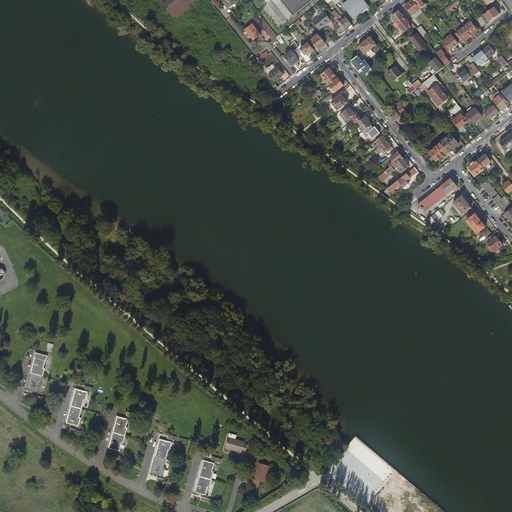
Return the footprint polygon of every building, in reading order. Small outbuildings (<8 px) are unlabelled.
[(166,0),(179,16),(199,0),(166,0)] [(235,0),(219,0),(220,0),(228,10),(237,2),(235,0)] [(280,0),(293,16),(313,0),(280,0)] [(346,10),(357,0),(352,0),(344,7),(346,10)] [(369,7),(363,0),(357,0),(346,10),(353,20),(369,7)] [(420,9),(413,0),(405,6),(412,15),(420,9)] [(419,0),(412,0),(413,0),(420,9),(420,10),(425,6),(419,0)] [(449,10),(459,2),(457,0),(456,0),(447,8),(449,10)] [(499,15),(493,7),(483,14),(490,22),(499,15)] [(335,9),(332,12),(335,15),(337,19),(340,16),(335,9)] [(399,11),(392,17),(404,32),(411,27),(409,24),(410,23),(404,17),(404,18),(399,11)] [(324,12),(312,21),(319,30),(330,20),(324,12)] [(352,25),(344,16),(342,17),(343,19),(340,22),(346,30),(352,25)] [(463,27),(471,37),(478,31),(471,21),(463,27)] [(346,30),(340,22),(335,26),(334,25),(333,26),(340,34),(346,30)] [(252,24),(245,30),(254,40),(261,34),(252,24)] [(464,43),(471,37),(463,27),(456,33),(464,43)] [(416,33),(410,39),(419,51),(426,46),(416,33)] [(318,50),(326,44),(321,38),(318,34),(311,40),(318,50)] [(321,38),(326,44),(332,39),(327,34),(321,38)] [(370,37),(358,47),(363,53),(364,55),(376,45),(370,37)] [(444,44),(449,50),(457,44),(452,38),(444,44)] [(308,56),(315,50),(308,42),(300,49),(305,55),(306,54),(308,56)] [(489,46),(482,51),(488,59),(495,54),(489,46)] [(438,56),(445,65),(450,61),(445,55),(446,54),(442,49),(436,54),(438,56)] [(488,59),(482,51),(475,57),(481,65),(488,59)] [(283,59),(290,68),(299,61),(293,54),(287,59),(285,57),(283,59)] [(366,74),(372,69),(360,55),(358,57),(357,56),(351,61),(359,71),(362,69),(366,74)] [(441,65),(436,58),(429,63),(434,70),(441,65)] [(470,77),(471,77),(479,71),(473,64),(465,70),(470,77)] [(387,72),(394,81),(403,74),(396,65),(387,72)] [(494,85),(511,70),(511,69),(510,66),(491,81),(494,85)] [(269,75),(274,82),(283,75),(281,72),(282,71),(279,67),(269,75)] [(327,84),(336,77),(329,69),(320,76),(327,84)] [(470,77),(465,70),(458,75),(463,82),(470,77)] [(440,83),(434,75),(423,84),(429,92),(432,89),(435,92),(430,96),(438,105),(447,98),(438,85),(440,83)] [(333,81),(329,84),(330,85),(329,86),(335,93),(343,86),(338,79),(334,82),(333,81)] [(511,82),(502,90),(511,103),(511,102),(511,82)] [(315,93),(319,90),(322,88),(318,83),(311,88),(315,93)] [(315,93),(312,96),(314,99),(321,93),(319,90),(315,93)] [(501,110),(508,104),(500,94),(493,100),(501,110)] [(319,104),(322,107),(333,98),(331,95),(319,104)] [(341,95),(331,103),(338,111),(347,103),(341,95)] [(457,104),(451,109),(456,115),(462,110),(457,104)] [(395,110),(400,116),(406,112),(400,105),(395,110)] [(352,121),(359,116),(351,106),(340,115),(348,124),(350,123),(352,121)] [(489,120),(499,112),(494,106),(484,114),(489,120)] [(466,115),(473,125),(482,117),(475,108),(466,115)] [(389,114),(394,121),(400,116),(395,110),(389,114)] [(461,114),(452,120),(459,129),(466,123),(465,121),(466,120),(461,114)] [(363,131),(371,125),(364,117),(361,119),(359,116),(352,121),(355,125),(357,123),(363,131)] [(363,131),(361,133),(365,138),(369,135),(373,139),(380,133),(374,127),(373,128),(371,125),(363,131)] [(511,133),(500,143),(505,151),(511,144),(511,133)] [(442,143),(449,152),(459,144),(452,134),(441,142),(442,143)] [(379,147),(387,141),(382,136),(375,141),(379,147)] [(379,147),(376,150),(380,156),(391,147),(387,141),(379,147)] [(442,157),(449,152),(442,143),(434,148),(442,157)] [(436,162),(442,157),(434,148),(429,153),(432,157),(436,162)] [(390,168),(402,158),(398,152),(389,158),(392,162),(388,166),(390,168)] [(485,154),(477,161),(483,168),(491,162),(485,154)] [(431,165),(436,162),(432,157),(427,160),(431,165)] [(408,166),(402,158),(390,168),(386,171),(388,175),(394,170),(394,169),(398,167),(402,172),(405,170),(404,169),(408,166)] [(483,168),(477,161),(468,168),(475,176),(484,169),(483,168)] [(410,178),(418,171),(415,167),(387,189),(392,192),(410,178)] [(386,171),(378,177),(382,182),(389,176),(388,175),(386,171)] [(457,187),(450,178),(418,204),(426,211),(457,187)] [(485,179),(480,183),(492,198),(497,194),(485,179)] [(502,185),(508,194),(511,190),(511,181),(510,179),(502,185)] [(493,199),(504,214),(510,210),(508,207),(498,195),(493,199)] [(462,196),(453,203),(463,215),(472,208),(462,196)] [(441,209),(424,223),(430,227),(445,214),(441,209)] [(475,214),(467,221),(477,234),(486,228),(475,214)] [(487,229),(480,235),(482,238),(490,232),(487,229)] [(497,231),(487,240),(489,242),(487,243),(488,244),(486,246),(491,252),(493,250),(494,252),(496,250),(497,252),(501,249),(499,247),(502,245),(497,238),(500,235),(497,231)] [(41,385),(43,377),(45,369),(44,368),(46,360),(35,357),(26,389),(37,392),(39,384),(41,385)] [(84,400),(85,401),(88,393),(75,389),(66,423),(79,427),(81,418),(80,418),(84,400)] [(123,444),(125,436),(127,428),(126,428),(128,420),(118,417),(109,449),(120,452),(122,444),(123,444)] [(71,428),(70,431),(80,436),(82,433),(71,428)] [(241,452),(245,453),(248,445),(244,444),(244,443),(228,438),(225,449),(241,453),(241,452)] [(168,451),(170,451),(172,443),(159,439),(151,474),(163,477),(165,469),(164,468),(168,451)] [(123,463),(125,461),(125,459),(123,458),(115,454),(113,457),(123,463)] [(214,472),(212,472),(215,464),(203,461),(195,493),(206,496),(208,488),(209,488),(212,480),(214,472)] [(254,480),(251,479),(250,483),(258,485),(259,481),(265,483),(270,467),(259,464),(254,480)]
